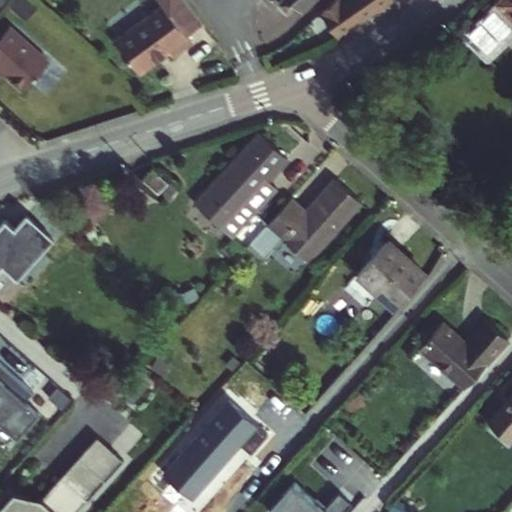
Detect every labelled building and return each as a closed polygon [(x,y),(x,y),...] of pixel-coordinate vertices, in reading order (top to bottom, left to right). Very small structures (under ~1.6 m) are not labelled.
[(164,0),(172,12),(120,44),(143,79),(174,59),(177,64),(197,51),(193,44),(210,34),(188,0),(164,0)] [(339,0),(330,9),(349,29),(380,0),(339,0)] [(511,0),(509,0),(475,34),(496,56),(511,40),(511,0)] [(42,68),(2,32),(0,34),(0,80),(18,96),(42,68)] [(266,131),(204,201),(241,234),(274,197),(264,188),(274,177),(293,155),(266,131)] [(165,179),(153,169),(145,180),(156,190),(165,179)] [(311,207),(295,193),(270,221),(313,257),(366,198),(340,175),(311,207)] [(284,186),(274,177),(264,188),(274,197),(284,186)] [(0,274),(9,264),(17,272),(53,232),(27,209),(16,223),(6,214),(0,220),(0,274)] [(399,302),(428,270),(388,234),(401,219),(395,214),(366,246),(376,255),(363,269),(399,302)] [(446,315),(423,341),(467,380),(509,333),(489,315),(470,337),(446,315)] [(36,387),(2,357),(0,358),(0,417),(2,416),(20,431),(41,407),(28,396),(36,387)] [(106,376),(95,387),(110,400),(120,389),(106,376)] [(511,393),(489,419),(509,437),(511,433),(511,393)] [(82,456),(109,480),(128,459),(102,435),(82,456)] [(92,498),(109,480),(82,456),(66,475),(92,498)] [(79,511),(92,498),(66,475),(43,500),(29,501),(18,489),(0,507),(0,511),(79,511)] [(322,511),(294,487),(271,511),(347,511),(351,508),(339,496),(324,511),(322,511)]
